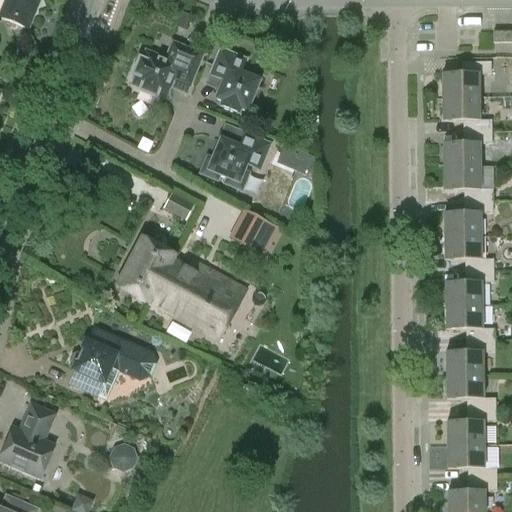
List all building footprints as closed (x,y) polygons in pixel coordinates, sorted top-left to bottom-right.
[(6,0),(0,15),(0,19),(27,30),(39,0),(6,0)] [(492,45),(511,44),(511,33),(492,33),(492,45)] [(190,86),(202,56),(172,43),(165,60),(145,52),(141,60),(138,59),(131,76),(135,77),(131,85),(140,89),(138,92),(155,99),(156,96),(165,99),(173,79),(190,86)] [(254,108),(261,90),(256,88),(259,82),(240,74),(246,61),(220,50),(209,76),(223,82),(215,100),(222,103),(220,108),(238,115),(240,110),(246,113),(249,106),(254,108)] [(441,99),(478,99),(478,76),(490,76),(490,64),(461,64),(461,76),(441,76),(441,99)] [(441,99),(442,123),(462,123),(462,134),(491,134),(491,122),(478,122),(478,99),(441,99)] [(442,146),(442,169),(479,169),(478,145),(491,145),(491,134),(462,134),(462,145),(442,146)] [(259,171),(270,145),(244,135),(238,148),(220,141),(212,160),(207,158),(200,175),(217,182),(219,177),(227,180),(225,185),(241,192),(248,175),(243,173),(246,166),(259,171)] [(295,150),(288,169),(309,178),(316,158),(295,150)] [(442,169),(443,193),(463,192),(463,204),(492,203),(492,192),(479,192),(479,169),(442,169)] [(185,222),(193,206),(172,195),(163,211),(185,222)] [(443,215),(443,239),(480,238),(479,215),(492,215),(492,203),(463,204),(463,215),(443,215)] [(227,239),(263,259),(279,230),(243,210),(227,239)] [(480,238),(443,239),(444,262),(464,262),(464,273),(493,273),(493,261),(480,261),(480,238)] [(150,306),(173,261),(175,257),(142,240),(116,288),(150,306)] [(173,261),(150,306),(218,343),(246,291),(193,263),(189,270),(173,261)] [(444,285),(444,308),(481,308),(480,285),(493,285),(493,273),(464,273),(464,284),(444,285)] [(444,308),(444,332),(465,332),(465,343),(494,342),(494,331),(481,331),(481,308),(444,308)] [(151,356),(93,331),(83,353),(80,351),(78,356),(75,355),(71,356),(69,362),(71,366),(73,367),(71,371),(75,373),(69,386),(105,401),(111,387),(102,383),(108,368),(140,382),(149,378),(155,366),(151,356)] [(445,354),(445,378),(482,377),(481,354),(494,354),(494,342),(465,343),(465,354),(445,354)] [(482,377),(445,378),(445,401),(466,401),(466,412),(495,412),(495,400),(482,400),(482,377)] [(0,457),(0,462),(16,470),(39,480),(53,447),(42,443),(54,416),(30,406),(15,442),(8,439),(0,457)] [(446,424),(446,447),(483,447),(482,424),(495,424),(495,412),(466,412),(466,424),(446,424)] [(108,459),(112,470),(122,475),(132,471),(137,461),(133,450),(123,445),(113,449),(108,459)] [(446,447),(446,471),(467,471),(467,482),(496,482),(495,470),(483,470),(483,447),(446,447)] [(447,494),(446,511),(483,511),(483,493),(496,493),(496,482),(467,482),(467,493),(447,494)] [(34,485),(30,493),(36,495),(40,488),(34,485)] [(34,511),(35,511),(6,499),(0,511),(34,511)]
